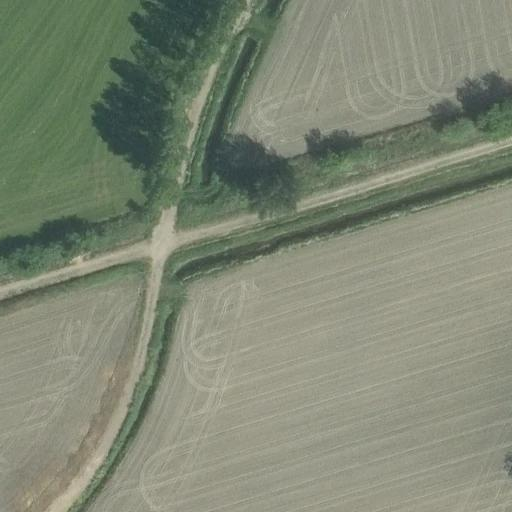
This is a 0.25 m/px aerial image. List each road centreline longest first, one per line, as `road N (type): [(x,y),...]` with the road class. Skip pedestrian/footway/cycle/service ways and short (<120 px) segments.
road 1 (track): [(55,511),(99,451),(125,394),(159,247)]
road 2 (track): [(159,247),(199,87),(236,0)]
road 3 (track): [(0,294),(159,247)]
